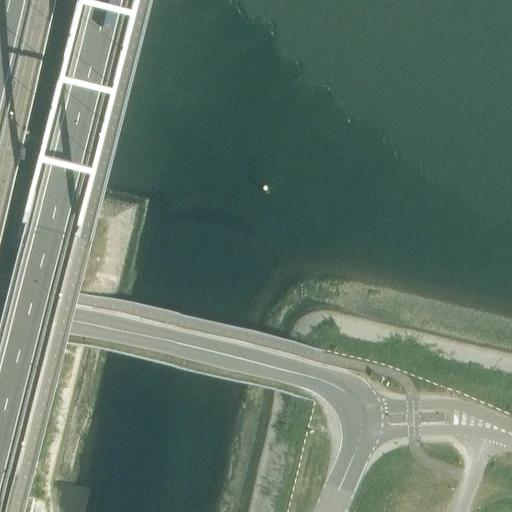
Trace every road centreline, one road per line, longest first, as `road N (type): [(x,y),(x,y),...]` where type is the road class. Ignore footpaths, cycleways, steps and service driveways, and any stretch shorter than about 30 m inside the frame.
road 1 (motorway): [(0,425),(102,0)]
road 2 (unclassified): [(0,305),(315,380)]
road 3 (unclassified): [(489,427),(466,408),(356,410)]
road 4 (unclassified): [(358,433),(489,427)]
